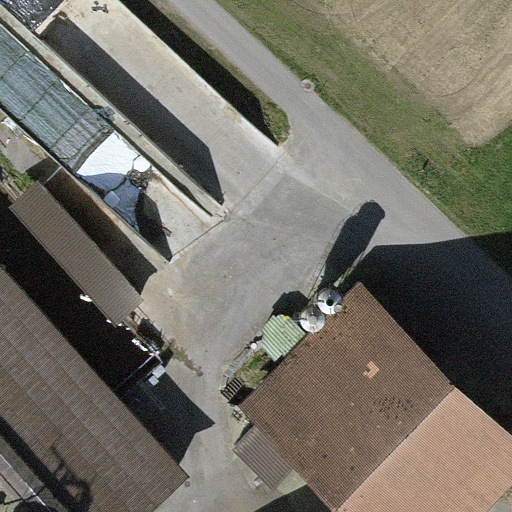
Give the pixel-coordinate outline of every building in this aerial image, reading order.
[(213,215),(280,140),(124,0),(0,0),(0,99),(26,123),(64,81),(213,215)] [(140,295),(39,184),(20,202),(120,313),(140,295)] [(482,408),(362,292),(250,407),(260,416),(303,458),(358,511),(480,511),(454,486),(507,432),(482,408)] [(90,408),(0,307),(0,511),(130,511),(179,469),(109,391),(90,408)] [(454,486),(480,511),(481,511),(511,480),(511,402),(500,391),(482,408),(507,432),(454,486)] [(303,458),(260,416),(232,447),(274,488),(303,458)]
